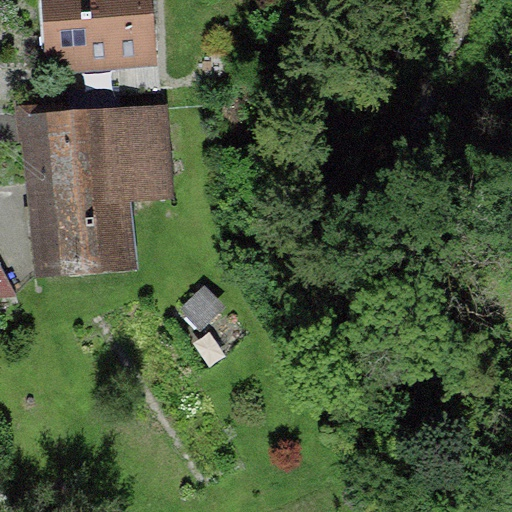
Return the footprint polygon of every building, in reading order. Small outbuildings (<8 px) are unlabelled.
[(52,0),(54,28),(44,35),(46,52),(56,59),(57,67),(152,61),(148,0),(52,0)] [(70,94),(72,117),(121,113),(119,90),(70,94)] [(170,109),(121,113),(126,187),(128,202),(176,199),(170,109)] [(121,113),(72,117),(65,110),(28,113),(34,194),(126,187),(121,113)] [(126,187),(34,194),(40,272),(132,265),(128,202),(126,187)] [(0,295),(18,296),(0,260),(0,295)] [(205,294),(186,310),(205,331),(224,314),(205,294)] [(0,318),(18,319),(18,296),(0,295),(0,318)]
